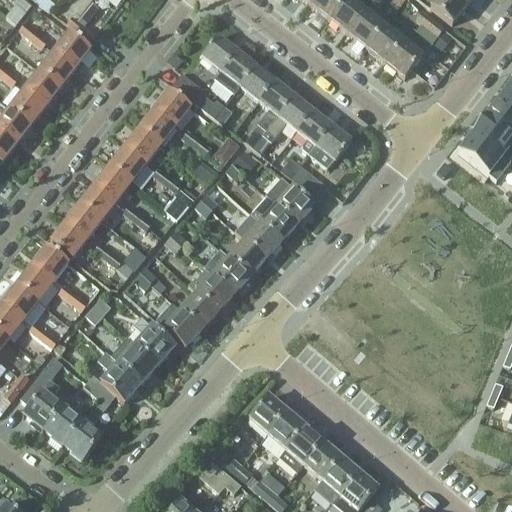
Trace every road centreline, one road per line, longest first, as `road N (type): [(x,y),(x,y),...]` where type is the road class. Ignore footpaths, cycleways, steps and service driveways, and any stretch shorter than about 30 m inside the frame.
road 1 (residential): [(0,241),(195,0)]
road 2 (residential): [(456,511),(254,340)]
road 3 (residential): [(254,340),(419,143)]
road 4 (residential): [(419,143),(219,0)]
road 5 (residential): [(96,511),(254,340)]
road 6 (residential): [(419,143),(511,24)]
